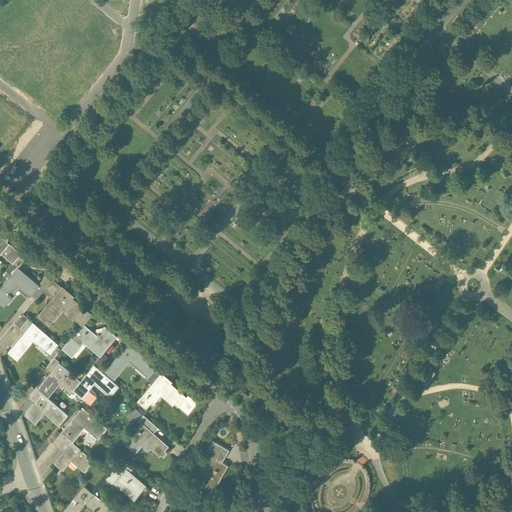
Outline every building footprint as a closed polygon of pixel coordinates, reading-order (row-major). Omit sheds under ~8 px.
[(21,253),(0,235),(0,251),(12,262),(13,263),(21,253)] [(21,253),(13,263),(12,262),(6,269),(12,274),(18,267),(26,257),(21,253)] [(18,267),(12,274),(0,288),(0,302),(2,305),(10,295),(12,297),(13,296),(11,294),(19,284),(31,294),(39,285),(39,284),(18,267)] [(47,274),(39,284),(39,285),(31,294),(36,298),(44,288),(52,279),(47,274)] [(52,279),(44,288),(54,296),(62,287),(52,279)] [(91,313),(67,294),(68,292),(62,287),(54,296),(39,314),(49,323),(62,307),(82,323),(83,323),(91,313)] [(23,314),(15,323),(20,328),(28,318),(23,314)] [(33,322),(8,352),(17,360),(34,339),(50,353),(58,343),(33,322)] [(97,335),(83,323),(82,323),(62,347),(72,356),(84,341),(94,350),(110,331),(104,326),(99,332),(98,332),(97,333),(98,334),(97,335)] [(110,331),(94,350),(100,355),(103,352),(116,336),(110,331)] [(156,366),(128,342),(105,370),(114,377),(129,360),(147,375),(149,373),(149,374),(156,366)] [(100,355),(93,364),(99,368),(108,357),(103,352),(100,355)] [(54,357),(46,366),(51,370),(59,361),(54,357)] [(51,370),(37,387),(43,392),(48,396),(62,379),(73,388),(80,379),(59,361),(51,370)] [(80,379),(73,388),(82,396),(94,381),(110,395),(118,385),(99,368),(93,364),(80,379)] [(156,366),(149,374),(149,373),(147,375),(146,376),(153,381),(160,372),(162,370),(156,366)] [(186,394),(160,372),(153,381),(137,400),(146,407),(160,390),(178,404),(186,394)] [(37,387),(29,396),(35,401),(43,392),(37,387)] [(48,396),(43,392),(35,401),(24,413),(34,421),(44,408),(60,422),(68,413),(48,396)] [(196,403),(186,394),(178,404),(188,413),(196,403)] [(134,404),(125,413),(133,421),(142,412),(134,404)] [(107,426),(82,405),(61,430),(66,435),(72,439),(84,424),(99,436),(107,426)] [(153,422),(143,413),(138,419),(141,422),(149,427),(153,422)] [(149,427),(141,422),(138,419),(122,439),(131,446),(140,437),(160,453),(168,443),(149,427)] [(61,430),(53,440),(58,445),(66,435),(61,430)] [(66,435),(58,445),(63,449),(72,439),(66,435)] [(213,438),(206,451),(210,453),(197,477),(213,486),(228,463),(222,459),(225,453),(215,447),(218,441),(213,438)] [(94,458),(72,439),(63,449),(53,461),(61,467),(71,456),(85,468),(94,458)] [(228,447),(218,441),(215,447),(225,453),(228,447)] [(133,465),(123,456),(118,462),(129,471),(133,465)] [(129,471),(118,462),(106,476),(117,484),(120,480),(137,493),(144,484),(129,471)] [(111,506),(84,483),(60,511),(75,511),(85,501),(97,511),(105,511),(106,511),(111,506)] [(231,498),(218,502),(221,511),(226,511),(235,510),(231,498)]
